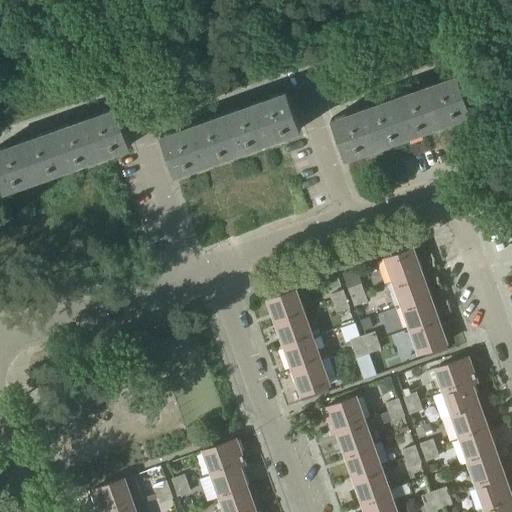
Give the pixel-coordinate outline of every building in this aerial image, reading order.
[(393,97),(407,136),(471,114),(457,74),(430,84),(427,78),(417,82),(419,88),(393,97)] [(224,113),(237,151),(301,129),(287,90),(261,100),(258,94),(248,97),(250,103),(224,113)] [(344,158),(407,136),(393,97),(367,106),(365,100),(355,104),(357,110),(330,119),(344,158)] [(53,129),(67,168),(130,146),(117,107),(90,116),(88,110),(77,114),(79,120),(53,129)] [(174,174),(237,151),(224,113),(198,122),(196,116),(185,119),(188,125),(161,135),(174,174)] [(0,179),(4,190),(67,168),(53,129),(27,138),(25,132),(15,136),(17,142),(0,147),(0,179)] [(394,282),(421,272),(420,270),(423,269),(420,260),(417,261),(412,249),(412,248),(386,258),(394,282)] [(403,305),(429,295),(421,272),(394,282),(403,305)] [(352,297),(364,292),(361,284),(349,288),(352,297)] [(277,323),(304,314),(295,290),(269,299),(277,323)] [(334,303),(346,299),(343,290),(331,294),(334,303)] [(364,292),(352,297),(355,305),(367,301),(364,292)] [(429,295),(403,305),(411,328),(437,319),(429,295)] [(346,299),(334,303),(337,312),(349,307),(346,299)] [(286,347),(312,337),(304,314),(277,323),(286,347)] [(437,319),(411,328),(419,352),(446,343),(437,319)] [(366,344),(377,340),(374,332),(363,336),(366,344)] [(354,349),(366,344),(363,336),(351,340),(354,349)] [(312,337),(286,347),(294,370),(320,361),(312,337)] [(377,340),(366,344),(368,353),(380,349),(377,340)] [(366,344),(354,349),(357,357),(368,353),(366,344)] [(445,392),(476,381),(468,357),(437,368),(445,392)] [(320,361),(294,370),(303,394),(328,385),(320,361)] [(393,390),(389,379),(378,383),(382,394),(393,390)] [(453,415),(479,406),(471,383),(476,381),(445,392),(453,415)] [(407,405),(419,401),(416,392),(404,397),(407,405)] [(333,431),(364,420),(355,397),(324,407),(333,431)] [(389,412),(402,407),(399,399),(386,403),(389,412)] [(419,401),(407,405),(410,414),(422,409),(419,401)] [(479,406),(453,415),(461,438),(488,429),(479,406)] [(402,407),(389,412),(392,420),(404,416),(402,407)] [(392,420),(389,412),(380,414),(384,423),(392,420)] [(346,453),(372,444),(364,420),(333,431),(333,432),(338,430),(346,453)] [(470,462),(495,453),(491,441),(495,440),(492,431),(489,432),(488,429),(461,438),(470,462)] [(212,474),(243,463),(235,439),(204,450),(212,474)] [(423,452),(436,447),(433,439),(420,443),(423,452)] [(372,444),(346,453),(354,476),(380,467),(372,444)] [(405,458),(417,454),(414,445),(402,449),(405,458)] [(436,447),(423,452),(426,460),(439,456),(436,447)] [(495,453),(470,462),(478,486),(504,477),(495,453)] [(408,467),(421,462),(417,454),(405,458),(408,467)] [(220,497),(246,488),(238,465),(243,463),(212,474),(220,497)] [(388,491),(397,488),(389,464),(380,467),(354,476),(362,500),(388,491)] [(175,487),(187,483),(184,475),(172,479),(175,487)] [(486,509),(511,500),(504,477),(478,486),(486,509)] [(106,511),(132,503),(123,479),(92,490),(99,511),(106,511)] [(157,494),(169,490),(166,481),(153,485),(157,494)] [(187,483),(175,487),(178,496),(190,492),(187,483)] [(437,500),(449,496),(446,487),(434,492),(437,500)] [(246,488),(220,497),(225,511),(253,511),(255,511),(246,488)] [(169,490),(157,494),(160,502),(172,498),(169,490)] [(395,511),(388,491),(362,500),(366,511),(395,511)] [(424,505),(437,500),(434,492),(421,496),(424,505)] [(449,496),(437,500),(439,509),(451,505),(449,496)] [(437,500),(424,505),(426,511),(430,511),(439,509),(437,500)] [(511,511),(511,500),(486,509),(487,511),(511,511)] [(106,511),(135,511),(132,503),(106,511)]
